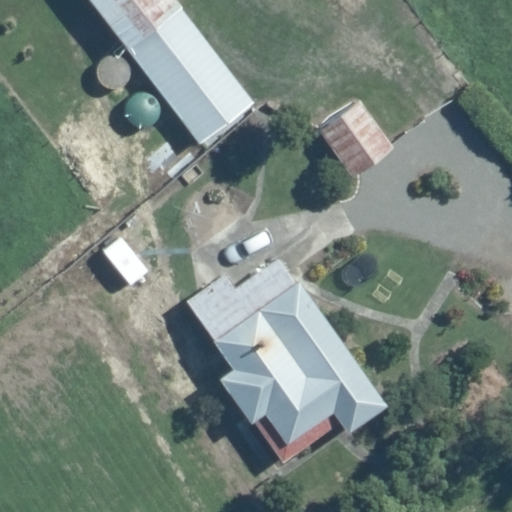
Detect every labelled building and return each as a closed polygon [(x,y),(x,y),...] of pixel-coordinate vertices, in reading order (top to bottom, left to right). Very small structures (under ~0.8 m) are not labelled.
[(168,0),(80,0),(193,146),(248,103),(168,0)] [(354,97),(309,127),(344,178),(389,148),(354,97)] [(248,209),(228,184),(186,216),(206,242),(248,209)] [(139,286),(110,248),(80,271),(110,309),(139,286)] [(382,405),(270,254),(235,280),(227,269),(177,306),(224,370),(211,379),(274,465),(332,422),(342,435),(382,405)]
